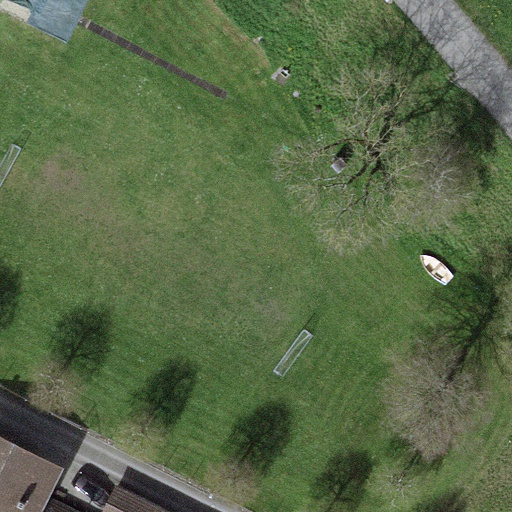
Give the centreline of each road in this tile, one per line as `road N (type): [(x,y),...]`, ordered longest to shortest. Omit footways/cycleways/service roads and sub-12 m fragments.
road 1 (residential): [(0,408),(202,511)]
road 2 (residential): [(511,111),(419,0)]
